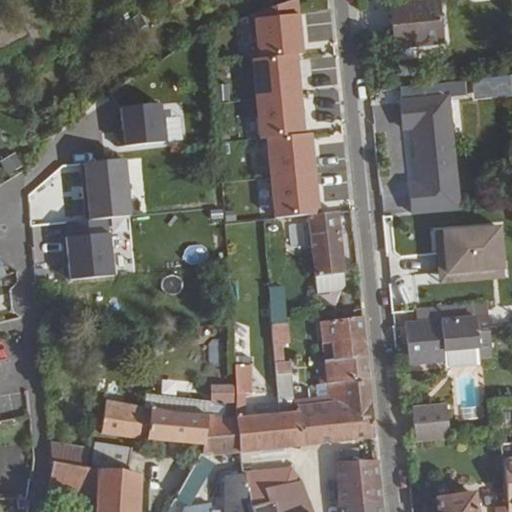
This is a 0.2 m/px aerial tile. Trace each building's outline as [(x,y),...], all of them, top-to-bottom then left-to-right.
[(442,43),(438,0),(390,5),(394,48),(442,43)] [(400,101),(401,119),(411,118),(412,129),(417,177),(455,173),(447,97),(400,101)] [(402,129),(412,129),(411,118),(401,119),(402,129)] [(157,139),(156,129),(135,132),(136,142),(157,139)] [(7,174),(23,168),(17,153),(1,160),(7,174)] [(337,212),(308,216),(317,294),(341,291),(345,286),(337,212)] [(131,277),(129,219),(68,221),(70,279),(131,277)] [(435,233),(437,250),(444,250),(446,273),(502,269),(499,227),(435,233)] [(437,250),(439,275),(446,273),(444,250),(437,250)] [(270,288),(271,323),(288,322),(286,287),(270,288)] [(457,319),(405,324),(408,364),(444,361),(443,351),(477,347),(479,359),(492,356),(487,304),(473,305),(475,318),(457,319)] [(456,307),(457,319),(475,318),(473,305),(456,307)] [(300,412),(303,446),(375,438),(362,317),(319,321),(321,343),(331,342),(332,359),(323,360),(328,404),(299,407),(300,412)] [(287,323),(271,325),(273,345),(282,344),(289,344),(287,323)] [(331,342),(321,343),(323,360),(332,359),(331,342)] [(282,344),(273,345),(274,363),(284,362),(282,344)] [(274,363),(278,414),(294,413),(290,361),(284,362),(274,363)] [(303,446),(300,412),(294,413),(278,414),(244,418),(244,394),(251,394),(251,365),(234,365),(235,419),(239,451),(239,453),(303,446)] [(458,374),(460,414),(477,413),(474,373),(458,374)] [(210,386),(211,403),(233,403),(233,386),(210,386)] [(106,401),(101,433),(147,439),(204,444),(207,416),(209,402),(145,394),(143,408),(106,401)] [(445,404),(411,406),(415,442),(449,439),(445,404)] [(199,454),(177,495),(184,498),(190,499),(195,491),(197,493),(215,454),(239,451),(235,419),(207,416),(204,444),(202,455),(199,454)] [(51,444),(50,464),(87,468),(89,451),(51,444)] [(95,444),(92,469),(96,469),(127,475),(131,450),(95,444)] [(511,511),(511,459),(502,460),(507,506),(507,511),(511,511)] [(381,503),(377,460),(336,463),(339,505),(381,503)] [(87,468),(50,464),(49,487),(96,495),(96,469),(92,469),(87,468)] [(244,474),(250,507),(268,502),(264,489),(300,480),(291,468),(243,472),(244,474)] [(140,511),(141,477),(127,475),(96,469),(96,495),(95,511),(140,511)] [(179,511),(250,511),(250,507),(244,474),(242,474),(225,475),(224,511),(211,511),(210,504),(180,509),(179,511)] [(311,511),(300,480),(264,489),(268,502),(274,500),(276,511),(311,511)] [(436,500),(437,511),(476,511),(474,494),(436,500)] [(382,511),(381,503),(339,505),(339,511),(382,511)]
